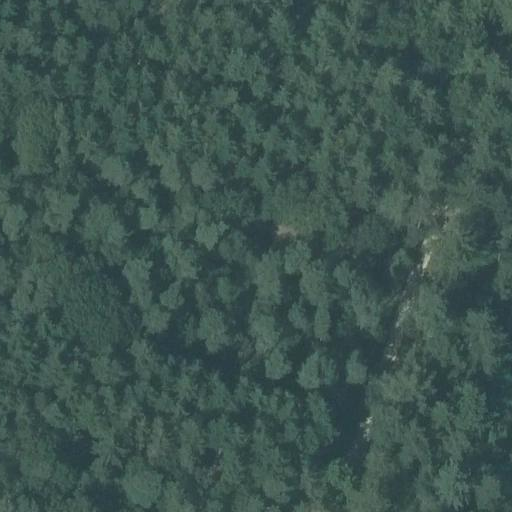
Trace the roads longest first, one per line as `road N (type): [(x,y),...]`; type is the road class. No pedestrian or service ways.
road 1 (track): [(335,511),(463,134)]
road 2 (track): [(463,134),(233,0)]
